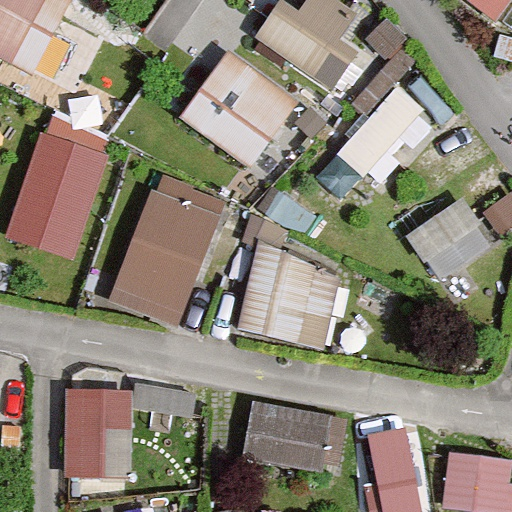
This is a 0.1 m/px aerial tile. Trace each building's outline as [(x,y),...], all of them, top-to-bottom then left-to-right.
[(73,0),(0,0),(0,62),(31,79),(73,0)] [(298,0),(290,13),(271,1),(246,39),(328,91),(352,54),(331,40),(350,11),(332,0),(298,0)] [(496,0),(469,0),(488,13),(496,0)] [(289,103),(220,54),(172,120),(241,170),(289,103)] [(400,92),(318,177),(342,199),(424,114),(400,92)] [(106,161),(45,140),(10,243),(71,264),(106,161)] [(219,220),(153,195),(110,308),(176,333),(219,220)] [(463,203),(407,242),(423,268),(481,230),(463,203)] [(329,281),(250,243),(233,333),(317,349),(329,281)] [(131,397),(68,395),(66,484),(129,485),(131,397)] [(348,422),(254,408),(246,460),(340,475),(348,422)] [(415,511),(399,428),(358,436),(373,511),(415,511)] [(510,463),(448,457),(442,511),(511,511),(511,487),(508,487),(510,463)]
